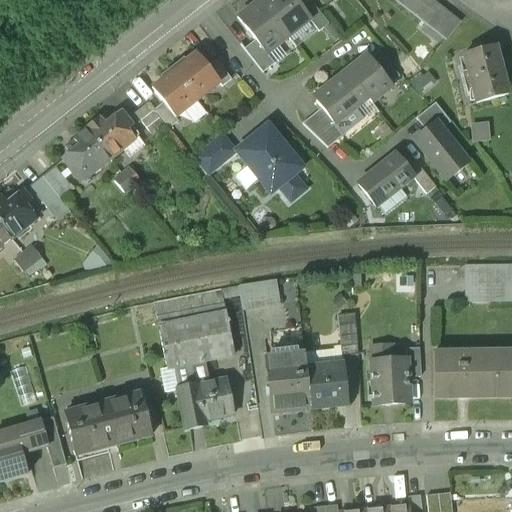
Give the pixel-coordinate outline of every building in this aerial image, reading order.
[(297,7),(291,0),(259,0),(258,1),(287,39),(308,22),(309,21),(297,7)] [(327,25),(307,0),(305,0),(297,7),(309,21),(308,22),(317,33),(327,25)] [(459,23),(429,0),(390,0),(444,42),(459,23)] [(287,39),(258,1),(237,18),(254,41),(266,55),(287,39)] [(266,55),(254,41),(242,50),(262,74),(274,64),(266,55)] [(494,48),(462,57),(476,105),(508,96),(494,48)] [(398,77),(378,53),(369,61),(388,85),(398,77)] [(205,68),(195,55),(177,69),(175,66),(171,70),(196,101),(218,84),(205,68)] [(369,61),(366,57),(345,73),(366,99),(370,105),(391,89),(388,85),(369,61)] [(231,80),(215,60),(205,68),(218,84),(221,88),(231,80)] [(196,101),(171,70),(166,73),(168,76),(151,90),(161,102),(174,119),(196,101)] [(345,73),(319,94),(324,101),(317,107),(320,111),(332,127),(333,126),(366,99),(345,73)] [(174,119),(161,102),(151,110),(167,130),(177,122),(174,119)] [(434,104),(415,120),(425,132),(435,125),(440,131),(450,124),(434,104)] [(332,127),(320,111),(302,125),(327,149),(342,137),(333,126),(332,127)] [(112,121),(106,115),(98,121),(85,131),(109,161),(132,142),(138,137),(120,115),(112,121)] [(475,125),(476,141),(492,140),(492,124),(475,125)] [(425,132),(413,141),(445,181),(466,165),(440,131),(435,125),(425,132)] [(282,142),(279,145),(266,129),(236,152),(248,167),(235,177),(246,190),(258,180),(269,193),(276,187),(280,191),(295,179),(292,175),(299,169),(286,154),(289,151),(282,142)] [(85,131),(72,141),(72,142),(64,148),(70,155),(61,161),(79,184),(85,179),(109,161),(85,131)] [(218,137),(191,159),(206,178),(233,156),(218,137)] [(394,157),(357,186),(374,208),(411,178),(408,174),(394,157)] [(435,188),(417,166),(408,174),(411,178),(425,196),(435,188)] [(71,189),(53,168),(41,178),(58,200),(71,189)] [(143,188),(129,170),(121,176),(131,189),(135,195),(143,188)] [(121,176),(113,183),(123,195),(131,189),(121,176)] [(43,183),(33,191),(46,207),(56,198),(43,183)] [(13,201),(8,194),(0,200),(0,226),(10,239),(33,221),(33,220),(39,216),(21,194),(13,201)] [(0,226),(0,247),(10,239),(0,226)] [(40,258),(31,248),(22,255),(31,265),(40,258)] [(22,255),(14,262),(22,272),(31,265),(22,255)] [(511,266),(489,267),(489,303),(511,302),(511,266)] [(489,267),(464,267),(465,303),(489,303),(489,267)] [(275,282),(238,287),(242,311),(279,306),(275,282)] [(358,313),(342,314),(344,343),(360,342),(358,313)] [(224,314),(156,328),(166,370),(233,356),(224,314)] [(417,350),(405,351),(406,362),(407,380),(419,380),(417,350)] [(511,398),(511,353),(490,354),(490,398),(511,398)] [(490,354),(432,354),(432,399),(490,398),(490,354)] [(303,356),(265,360),(271,414),(309,410),(305,369),(303,356)] [(406,362),(370,365),(373,408),(383,407),(383,402),(390,402),(391,407),(409,406),(407,380),(406,362)] [(329,369),(320,370),(320,368),(305,369),(309,410),(328,408),(328,402),(345,400),(342,365),(329,367),(329,369)] [(224,380),(175,391),(184,431),(204,426),(203,422),(232,416),(224,380)] [(138,396),(62,416),(74,458),(150,438),(138,396)] [(64,466),(51,420),(39,424),(47,448),(46,449),(52,470),(64,466)] [(38,425),(0,435),(0,480),(25,473),(19,452),(44,445),(45,449),(46,449),(47,448),(39,424),(38,424),(38,425)] [(450,511),(449,495),(437,496),(438,511),(450,511)] [(438,511),(437,496),(425,497),(426,511),(438,511)] [(420,511),(419,497),(407,498),(408,507),(408,511),(420,511)]
